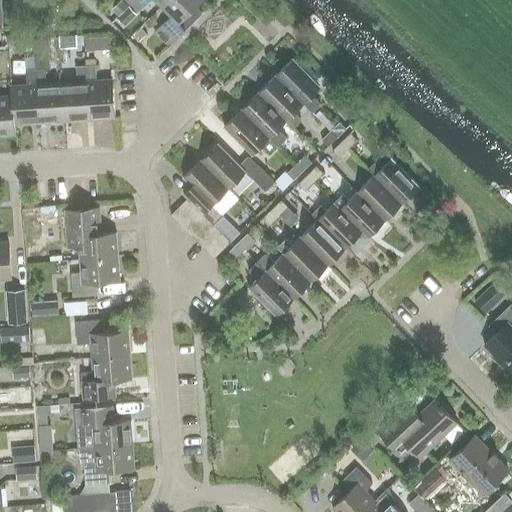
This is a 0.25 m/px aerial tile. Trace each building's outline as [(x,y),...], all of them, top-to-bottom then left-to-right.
[(118,16),(129,6),(122,0),(120,0),(111,9),(118,16)] [(156,0),(162,5),(167,0),(134,0),(130,5),(136,12),(148,0),(156,0)] [(167,0),(162,5),(171,14),(155,31),(169,45),(202,13),(195,6),(201,0),(167,0)] [(125,26),(137,14),(129,6),(117,18),(125,26)] [(134,34),(140,41),(147,34),(141,28),(134,34)] [(21,45),(20,32),(7,33),(8,46),(21,45)] [(77,34),(58,35),(59,49),(77,48),(77,34)] [(99,35),(85,36),(85,48),(100,47),(99,35)] [(64,120),(61,84),(46,85),(45,68),(49,68),(48,39),(33,40),(39,121),(64,120)] [(275,75),(303,104),(304,104),(312,113),(321,104),(312,95),(321,87),(293,58),(275,75)] [(85,66),(89,118),(115,117),(112,80),(96,82),(95,65),(85,66)] [(64,120),(89,118),(85,66),(76,66),(77,83),(61,84),(64,120)] [(14,123),(39,121),(35,69),(25,70),(26,86),(10,87),(11,97),(12,97),(14,123)] [(294,113),(303,104),(275,75),(258,92),(286,121),(287,120),(294,113)] [(278,129),(286,121),(258,92),(241,109),(269,138),(277,146),(287,138),(278,129)] [(12,97),(11,97),(0,97),(0,133),(15,133),(14,123),(12,97)] [(269,155),(277,146),(269,138),(241,109),(224,126),(252,155),(261,146),(269,155)] [(294,113),(287,120),(294,127),(301,120),(294,113)] [(330,131),(337,137),(346,129),(339,122),(330,131)] [(328,146),(337,137),(330,131),(321,140),(328,146)] [(341,142),(347,148),(356,140),(350,133),(341,142)] [(338,157),(347,148),(341,142),(332,151),(338,157)] [(200,160),(229,189),(246,172),(265,191),(274,182),(248,156),(239,164),(218,143),(200,160)] [(296,164),(303,171),(312,162),(305,156),(296,164)] [(374,175),(402,203),(419,186),(391,158),(383,166),(377,160),(368,168),(374,174),(374,175)] [(212,205),(229,189),(200,160),(183,177),(196,190),(187,198),(196,207),(205,216),(214,225),(222,216),(212,205)] [(294,180),(303,171),(296,164),(287,173),(294,180)] [(307,175),(313,182),(322,173),(316,166),(307,175)] [(304,191),(313,182),(307,175),(298,184),(304,191)] [(385,220),(402,203),(374,175),(357,192),(385,220)] [(367,238),(385,220),(357,192),(348,200),(343,194),(334,203),(340,208),(339,209),(362,232),(367,238)] [(179,224),(196,207),(187,198),(170,215),(179,224)] [(272,209),(278,216),(287,207),(281,200),(272,209)] [(345,248),(362,232),(339,209),(340,208),(334,203),(326,211),(321,206),(312,214),(317,220),(345,248)] [(188,233),(205,216),(196,207),(179,224),(188,233)] [(80,259),(118,256),(116,233),(92,234),(91,208),(64,210),(67,246),(79,245),(80,259)] [(270,225),(278,216),(272,209),(263,218),(270,225)] [(196,241),(214,225),(205,216),(188,233),(196,241)] [(328,265),(345,248),(317,220),(300,236),(328,265)] [(204,249),(221,233),(214,225),(196,241),(204,249)] [(231,225),(222,233),(230,242),(239,233),(231,225)] [(221,233),(204,249),(213,258),(230,242),(222,233),(221,233)] [(238,242),(244,249),(253,240),(247,234),(238,242)] [(311,282),(328,265),(300,236),(291,245),(286,239),(277,248),(283,253),(311,282)] [(0,241),(0,279),(11,279),(8,241),(0,241)] [(235,258),(244,249),(238,242),(229,251),(235,258)] [(294,299),(311,282),(283,253),(274,262),(266,253),(257,262),(294,299)] [(118,256),(80,259),(81,272),(71,273),(72,297),(97,295),(96,282),(120,280),(118,256)] [(276,316),(294,299),(257,262),(248,270),(256,279),(248,287),(276,316)] [(485,305),(511,286),(511,284),(504,273),(476,292),(485,305)] [(28,322),(26,299),(26,289),(6,290),(8,323),(28,322)] [(59,315),(98,312),(97,300),(73,302),(73,305),(58,306),(59,315)] [(44,302),(30,303),(31,316),(45,315),(44,302)] [(484,346),(485,345),(502,363),(501,364),(511,375),(511,376),(511,305),(511,304),(488,326),(496,333),(484,345),(484,346)] [(92,358),(130,355),(128,331),(104,333),(103,319),(75,322),(77,344),(91,343),(92,358)] [(2,343),(30,341),(29,326),(0,328),(2,343)] [(130,355),(92,358),(93,372),(81,373),(83,395),(114,393),(113,380),(132,378),(130,355)] [(12,367),(13,378),(30,377),(29,366),(12,367)] [(29,404),(28,388),(18,389),(19,405),(29,404)] [(456,423),(434,399),(417,415),(406,403),(378,430),(399,452),(408,444),(420,457),(456,423)] [(38,426),(48,425),(47,412),(60,411),(59,404),(36,406),(38,426)] [(78,448),(133,444),(131,420),(114,422),(113,405),(74,408),(77,448),(78,448)] [(22,421),(33,421),(32,408),(21,409),(22,421)] [(373,447),(381,438),(370,428),(362,436),(373,447)] [(483,494),(508,470),(474,435),(449,459),(483,494)] [(361,438),(350,449),(362,462),(374,451),(361,438)] [(133,444),(78,448),(79,462),(83,462),(85,485),(86,485),(108,483),(111,483),(110,469),(134,468),(133,444)] [(13,463),(36,461),(34,445),(12,447),(13,463)] [(17,481),(37,479),(36,465),(16,467),(17,481)] [(335,511),(362,511),(375,500),(365,490),(372,483),(356,467),(338,484),(347,493),(332,508),(335,511)] [(424,500),(445,479),(434,467),(412,488),(424,500)] [(108,483),(86,485),(87,494),(91,494),(103,493),(109,492),(108,483)] [(386,489),(375,500),(362,511),(400,511),(393,504),(386,489)] [(131,511),(130,491),(115,492),(116,511),(131,511)] [(103,493),(104,511),(116,511),(115,492),(109,492),(103,493)] [(483,511),(511,511),(511,500),(504,492),(483,511)] [(92,511),(104,511),(103,493),(91,494),(92,511)] [(80,511),(92,511),(91,494),(87,494),(79,495),(80,511)] [(68,511),(80,511),(79,495),(67,496),(68,511)] [(419,495),(409,505),(415,511),(431,511),(434,510),(419,495)] [(52,511),(62,511),(62,501),(52,502),(52,511)]
